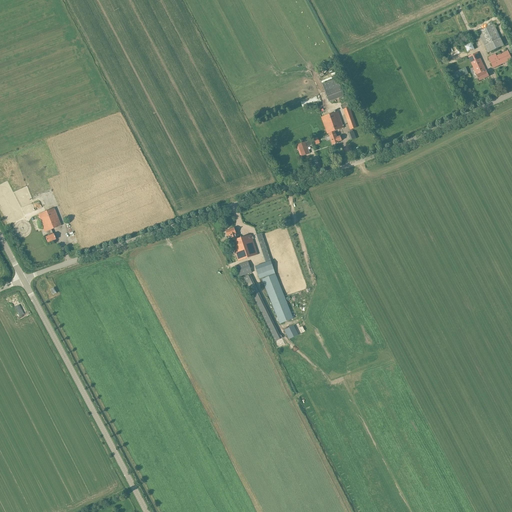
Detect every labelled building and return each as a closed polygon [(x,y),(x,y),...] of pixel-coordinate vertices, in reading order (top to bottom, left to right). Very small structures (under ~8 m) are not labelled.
[(500,38),(494,24),(478,32),(484,46),(488,53),(504,46),(500,38)] [(465,46),(468,52),(476,49),(473,42),(465,46)] [(511,59),(508,51),(496,56),(495,54),(488,58),(493,68),(511,59)] [(489,76),(477,52),(468,57),(479,81),(489,76)] [(470,73),(468,66),(454,73),(456,79),(470,73)] [(338,77),(323,83),(330,101),(345,96),(338,77)] [(317,97),(302,101),(303,106),(318,102),(317,97)] [(357,128),(350,107),(343,110),(350,130),(357,128)] [(344,128),(338,111),(321,117),(327,134),(329,133),(330,136),(333,145),(339,142),(338,142),(342,140),(340,136),(337,137),(336,134),(335,131),(344,128)] [(356,138),(354,131),(348,133),(350,140),(356,138)] [(309,153),(305,142),(298,145),(302,155),(309,153)] [(52,234),(50,230),(61,225),(54,208),(38,214),(45,232),(46,231),(48,236),(45,237),(47,243),(56,239),(53,234),(52,234)] [(228,243),(232,242),(238,261),(258,255),(251,234),(237,239),(235,234),(236,233),(234,228),(226,231),(227,236),(225,236),(228,243)] [(261,232),(256,234),(265,262),(270,261),(261,232)] [(241,276),(253,273),(249,261),(237,264),(241,276)] [(271,261),(255,267),(259,279),(262,286),(264,285),(280,324),(293,319),(275,274),(271,261)] [(15,307),(20,316),(25,313),(20,304),(15,307)] [(293,325),(284,330),(289,339),(298,335),(293,325)]
